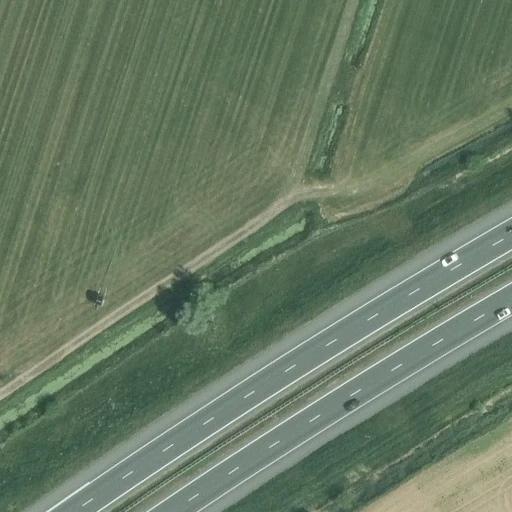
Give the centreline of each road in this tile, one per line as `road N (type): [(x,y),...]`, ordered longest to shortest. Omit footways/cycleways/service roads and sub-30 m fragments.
road 1 (track): [(0,395),(287,198),(352,0)]
road 2 (motorway): [(511,231),(292,359),(72,511)]
road 3 (motorway): [(176,511),(511,299)]
